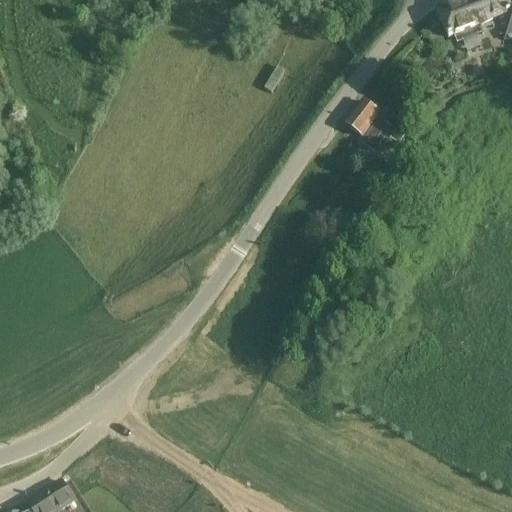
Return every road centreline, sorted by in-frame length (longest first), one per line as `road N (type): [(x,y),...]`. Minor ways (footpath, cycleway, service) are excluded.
road 1 (unclassified): [(431,0),(380,46),(247,236)]
road 2 (unclassified): [(101,403),(191,319),(247,236)]
road 3 (track): [(270,511),(101,403)]
road 4 (unclassified): [(101,403),(94,428),(61,465),(0,495)]
